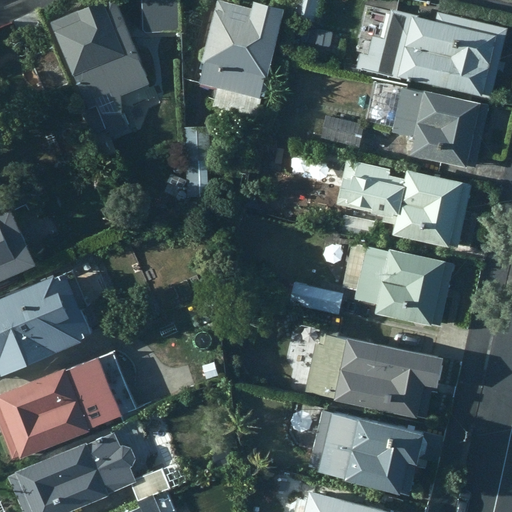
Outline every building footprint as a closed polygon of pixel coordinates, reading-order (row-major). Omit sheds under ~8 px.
[(112,0),(99,0),(49,21),(80,91),(96,84),(100,93),(119,84),(115,76),(130,70),(122,53),(134,48),(112,0)] [(167,0),(144,0),(144,28),(167,28),(167,0)] [(216,0),(214,0),(195,83),(213,88),(209,107),(254,119),(280,8),(249,1),(248,8),(216,0)] [(321,0),(295,0),(292,14),(302,17),(301,22),(316,25),(321,0)] [(358,55),(354,68),(489,98),(504,29),(434,13),(432,21),(388,11),(382,39),(370,36),(366,56),(358,55)] [(307,26),(303,43),(328,49),(332,31),(307,26)] [(487,107),(371,82),(362,127),(411,137),(407,156),(473,170),(487,107)] [(308,121),(288,117),(284,133),(304,137),(308,121)] [(363,127),(324,118),(320,139),(358,147),(363,127)] [(210,125),(182,126),(184,162),(211,161),(210,125)] [(388,170),(343,159),(333,205),(380,216),(379,221),(391,224),(389,235),(455,250),(469,186),(404,172),(402,179),(387,176),(388,170)] [(205,201),(206,167),(189,167),(189,201),(205,201)] [(272,203),(252,198),(248,215),(269,220),(272,203)] [(372,221),(342,214),(338,233),(368,239),(372,221)] [(451,265),(350,242),(341,287),(354,290),(351,299),(374,305),(372,314),(436,328),(451,265)] [(48,277),(0,298),(0,377),(77,343),(75,339),(87,334),(61,276),(50,280),(48,277)] [(284,283),(259,278),(256,296),(280,301),(284,283)] [(342,293),(290,281),(286,303),(337,314),(342,293)] [(318,327),(303,393),(422,418),(429,388),(433,388),(439,360),(412,353),(413,346),(395,342),(393,350),(335,337),(336,330),(318,327)] [(111,353),(0,394),(0,433),(10,461),(132,409),(111,353)] [(279,441),(285,415),(264,410),(258,437),(279,441)] [(420,434),(326,412),(312,473),(404,497),(415,455),(423,453),(425,444),(418,439),(420,434)] [(111,433),(7,476),(22,511),(69,511),(106,497),(105,494),(133,482),(127,468),(134,460),(128,449),(117,446),(111,433)] [(233,462),(228,448),(209,454),(214,469),(233,462)] [(162,473),(129,485),(137,504),(169,491),(162,473)] [(383,511),(307,493),(305,492),(303,501),(300,511),(383,511)] [(174,511),(168,497),(129,511),(174,511)]
